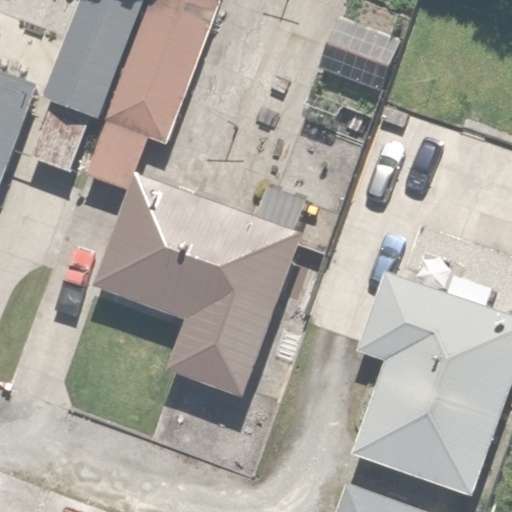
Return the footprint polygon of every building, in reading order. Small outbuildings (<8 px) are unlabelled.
[(148,0),(88,0),(52,101),(105,120),(148,0)] [(210,0),(158,0),(91,178),(136,195),(210,0)] [(382,0),(347,0),(319,68),(375,92),(409,11),(382,0)] [(29,46),(0,34),(0,219),(50,94),(15,80),(29,46)] [(96,129),(56,114),(38,162),(78,177),(96,129)] [(320,200),(343,139),(288,118),(264,179),(320,200)] [(305,240),(147,177),(102,291),(197,329),(182,369),(244,394),(305,240)] [(511,404),(511,319),(396,277),(369,351),(395,360),(359,458),(477,501),(511,404)] [(422,511),(358,489),(349,511),(422,511)]
